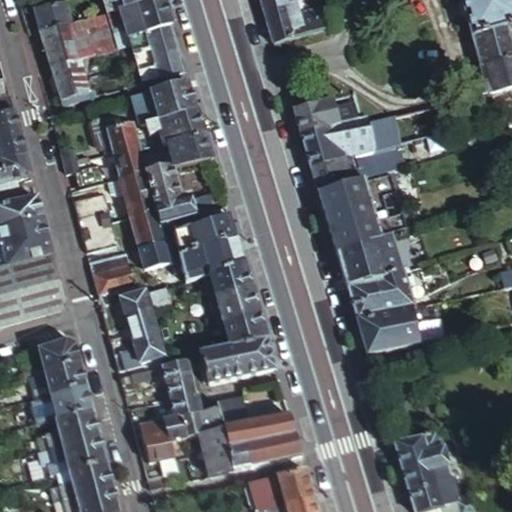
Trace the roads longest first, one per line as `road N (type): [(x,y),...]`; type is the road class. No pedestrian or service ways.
road 1 (secondary): [(385,511),(230,0)]
road 2 (secondary): [(192,0),(347,511)]
road 3 (residential): [(0,18),(81,323)]
road 4 (residential): [(131,511),(81,323)]
